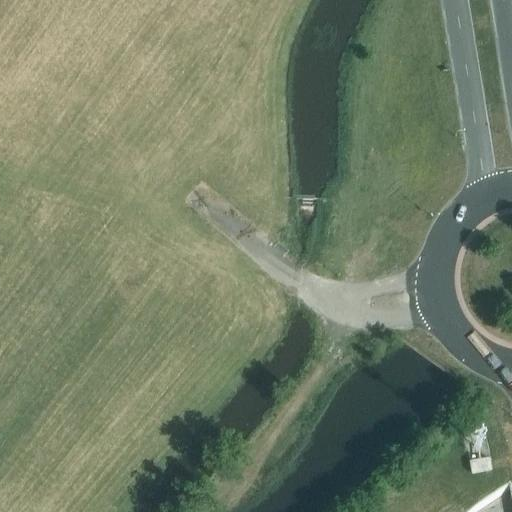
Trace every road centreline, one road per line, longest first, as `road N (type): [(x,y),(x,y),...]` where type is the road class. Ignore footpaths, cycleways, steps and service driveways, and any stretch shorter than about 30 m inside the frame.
road 1 (primary): [(454,0),(478,150),(476,203)]
road 2 (primary): [(476,203),(441,247),(437,295),(458,336),(503,364)]
